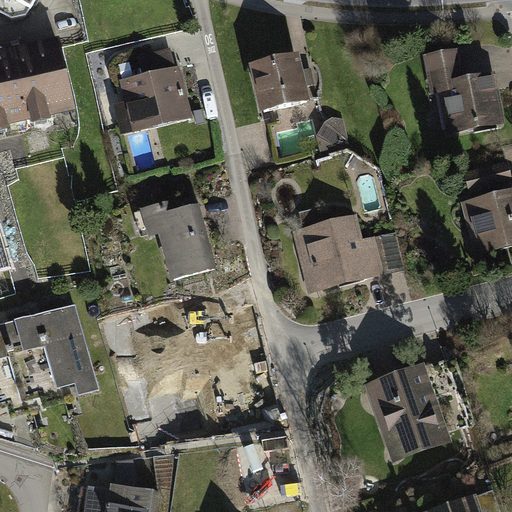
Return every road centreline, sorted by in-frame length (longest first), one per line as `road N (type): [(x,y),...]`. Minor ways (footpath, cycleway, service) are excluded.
road 1 (residential): [(199,0),(281,346)]
road 2 (residential): [(511,287),(281,346)]
road 3 (residential): [(281,346),(322,511)]
